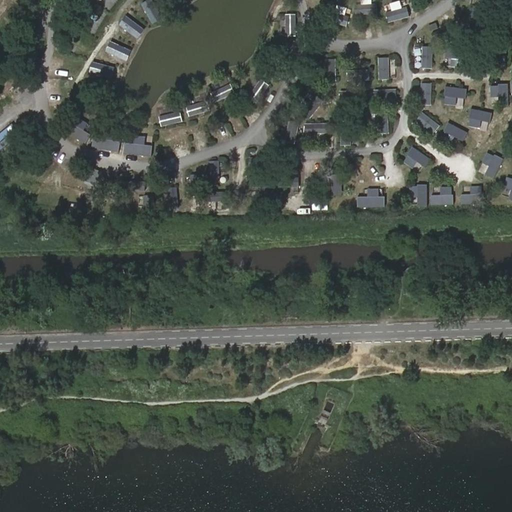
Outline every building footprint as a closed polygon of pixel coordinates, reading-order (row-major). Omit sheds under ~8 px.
[(511,12),(511,1),(501,1),(501,12),(511,12)] [(377,3),(357,5),(357,15),(378,13),(377,3)] [(388,23),(410,17),(408,7),(386,13),(388,23)] [(283,16),(283,36),(295,36),(295,16),(283,16)] [(433,68),(433,47),(424,46),(424,68),(433,68)] [(445,47),(444,56),(468,58),(468,49),(445,47)] [(389,57),(379,58),(380,79),(390,78),(389,57)] [(336,83),(336,59),(327,59),(327,83),(336,83)] [(369,70),(348,71),(348,80),(370,80),(369,70)] [(260,79),(247,96),(254,102),(268,85),(260,79)] [(432,105),(433,83),(423,83),(422,104),(432,105)] [(215,101),(234,94),(230,84),(211,91),(215,101)] [(495,85),(485,85),(485,107),(495,107),(495,85)] [(397,90),(375,91),(375,100),(397,100),(397,90)] [(362,92),(341,91),(341,101),(362,102),(362,92)] [(312,119),(327,101),(319,95),(303,112),(312,119)] [(188,117),(204,112),(201,101),(185,106),(188,117)] [(448,110),(470,110),(470,101),(448,101),(448,110)] [(159,127),(182,122),(179,111),(157,115),(159,127)] [(390,133),(389,112),(378,113),(380,134),(390,133)] [(440,125),(423,113),(417,121),(434,133),(440,125)] [(296,143),(301,120),(292,118),(287,142),(296,143)] [(484,140),(494,140),(495,120),(485,119),(484,140)] [(306,124),(306,133),(329,133),(329,123),(306,124)] [(467,136),(450,124),(444,131),(462,144),(467,136)] [(342,145),(351,145),(351,126),(342,127),(342,145)] [(144,141),(146,153),(152,151),(150,140),(144,141)] [(432,158),(415,146),(410,154),(427,166),(432,158)] [(510,165),(502,159),(489,176),(497,182),(510,165)] [(219,161),(211,161),(210,184),(219,184),(219,161)] [(356,165),(357,174),(376,174),(376,165),(356,165)] [(88,171),(83,184),(98,189),(103,175),(88,171)] [(333,172),(333,196),(343,195),(343,172),(333,172)] [(201,196),(201,175),(191,175),(191,195),(201,196)] [(274,188),(300,187),(299,177),(274,178),(274,188)] [(126,180),(126,190),(146,191),(146,181),(126,180)] [(425,205),(425,185),(416,185),(415,205),(425,205)] [(471,206),(471,185),(462,186),(462,206),(471,206)] [(179,208),(177,187),(168,188),(170,209),(179,208)] [(378,188),(356,188),(356,199),(378,198),(378,188)] [(229,192),(207,193),(208,203),(229,203),(229,192)] [(433,206),(454,206),(454,196),(433,196),(433,206)] [(151,197),(139,197),(139,215),(151,215),(151,197)]
